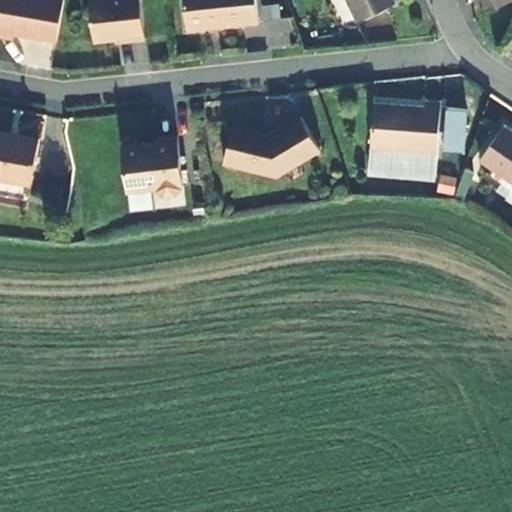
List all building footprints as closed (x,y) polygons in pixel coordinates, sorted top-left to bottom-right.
[(0,0),(0,33),(1,34),(2,29),(56,39),(63,0),(0,0)] [(144,37),(139,0),(89,0),(93,39),(127,36),(127,39),(144,37)] [(254,0),(183,0),(187,29),(257,21),(254,0)] [(349,0),(358,18),(396,2),(395,0),(349,0)] [(374,100),(371,143),(439,147),(440,136),(442,103),(442,97),(426,96),(425,104),(374,100)] [(468,105),(442,103),(440,136),(446,136),(446,145),(463,146),(465,143),(468,105)] [(320,147),(301,113),(267,132),(259,131),(260,129),(232,122),(223,160),(276,172),(320,147)] [(478,158),(511,179),(511,128),(502,122),(478,158)] [(40,137),(0,129),(0,175),(32,181),(40,137)] [(180,184),(176,135),(156,137),(157,141),(118,144),(123,189),(154,186),(154,188),(160,193),(171,192),(177,186),(177,184),(180,184)] [(438,173),(439,147),(371,143),(370,168),(438,173)]
